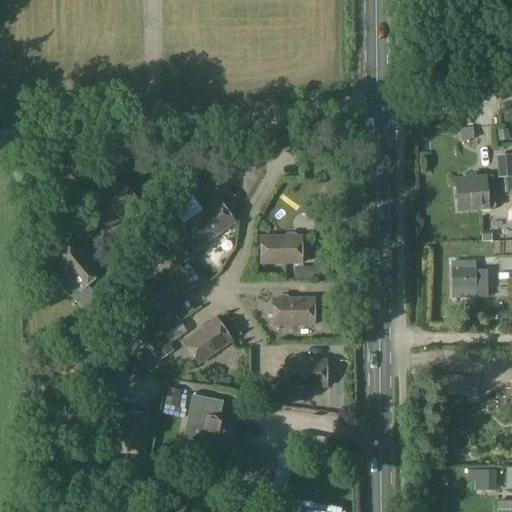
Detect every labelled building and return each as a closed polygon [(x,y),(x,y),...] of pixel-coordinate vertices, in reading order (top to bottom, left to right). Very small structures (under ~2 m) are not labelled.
[(508,133),(497,134),(498,143),(509,142),(508,133)] [(499,177),(511,177),(511,158),(498,159),(499,177)] [(460,211),(491,209),(489,179),(458,182),(460,211)] [(107,230),(138,204),(121,183),(90,209),(100,221),(107,230)] [(201,247),(233,224),(218,202),(185,225),(201,247)] [(100,221),(94,226),(101,234),(107,230),(100,221)] [(181,226),(173,232),(180,243),(188,237),(181,226)] [(260,265),(300,264),(300,237),(260,238),(260,265)] [(89,287),(104,273),(76,242),(56,259),(85,291),(89,287)] [(476,263),(451,263),(452,298),(477,298),(486,298),(486,271),(477,271),(476,263)] [(161,312),(193,289),(178,267),(145,290),(161,312)] [(304,268),(304,280),(316,279),(316,268),(304,268)] [(86,292),(76,299),(86,311),(99,300),(89,287),(85,291),(86,292)] [(272,327),(313,326),(312,299),(272,300),(272,327)] [(156,316),(134,332),(145,346),(148,344),(150,343),(162,334),(167,331),(177,324),(169,313),(159,320),(156,316)] [(198,365),(231,342),(215,320),(182,343),(198,365)] [(150,343),(148,344),(159,360),(173,350),(162,334),(150,343)] [(81,382),(87,362),(51,352),(46,373),(81,382)] [(285,388),(325,388),(325,361),(285,361),(285,388)] [(478,397),(479,379),(448,378),(447,395),(478,397)] [(144,380),(143,393),(155,393),(156,381),(144,380)] [(168,392),(165,404),(175,406),(178,394),(168,392)] [(231,437),(234,422),(220,419),(223,405),(192,399),(182,447),(199,450),(198,455),(222,460),(227,437),(231,437)] [(120,411),(117,453),(144,456),(148,413),(120,411)] [(322,470),(321,482),(329,484),(331,472),(322,470)] [(78,488),(69,488),(69,503),(78,503),(78,488)] [(179,494),(175,511),(234,511),(236,506),(179,494)] [(511,511),(511,502),(496,502),(496,511),(511,511)]
